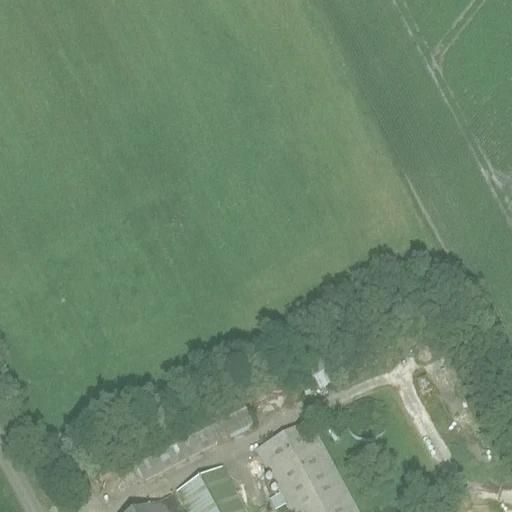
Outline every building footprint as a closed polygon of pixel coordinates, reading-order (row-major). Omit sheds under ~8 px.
[(305,394),(333,383),(328,369),(299,380),(305,394)] [(454,382),(442,389),(461,424),(474,417),(454,382)] [(144,485),(250,428),(235,400),(129,456),(144,485)] [(381,415),(358,419),(361,436),(384,432),(381,415)] [(355,511),(307,424),(255,453),(280,497),(269,503),(274,511),(285,506),(288,511),(355,511)] [(493,449),(482,453),(490,472),(500,468),(493,449)] [(242,511),(220,472),(177,496),(185,511),(242,511)] [(73,502),(84,494),(71,475),(60,483),(73,502)] [(147,511),(179,511),(171,498),(157,506),(158,507),(147,511)]
